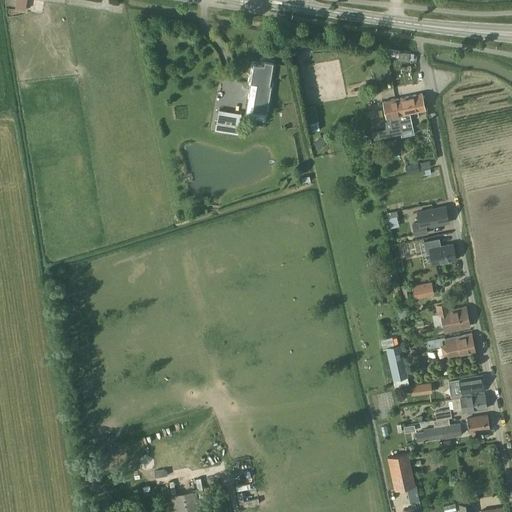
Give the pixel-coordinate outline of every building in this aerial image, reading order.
[(16,0),(15,10),(26,11),(27,0),(16,0)] [(302,40),(297,53),(308,57),(313,44),(302,40)] [(273,63),(265,62),(265,66),(254,64),(251,82),(257,83),(253,111),(267,114),(271,86),(272,86),(272,84),(270,84),(273,63)] [(395,122),(397,134),(401,133),(401,131),(413,129),(411,119),(409,119),(407,113),(426,109),(422,93),(396,99),(400,118),(395,122)] [(400,118),(396,99),(383,102),(387,124),(385,124),(387,136),(397,134),(395,122),(400,118)] [(309,122),(317,120),(313,104),(305,106),(309,122)] [(326,140),(320,134),(313,142),(319,148),(326,140)] [(418,163),(405,165),(407,174),(420,171),(418,163)] [(445,206),(417,212),(419,221),(412,223),(415,236),(428,234),(427,226),(449,222),(445,206)] [(439,238),(424,241),(426,253),(430,252),(432,263),(456,259),(453,243),(441,245),(439,238)] [(412,285),(415,297),(433,294),(431,282),(412,285)] [(450,310),(448,302),(435,305),(437,315),(441,314),(445,331),(470,326),(466,306),(450,310)] [(476,352),(472,333),(444,339),(448,358),(464,354),(465,356),(467,357),(469,356),(470,355),(470,353),(476,352)] [(383,339),(381,339),(383,348),(385,348),(386,347),(393,380),(407,377),(408,377),(406,365),(401,344),(393,346),(392,337),(383,339)] [(450,395),(451,396),(484,391),(482,375),(451,380),(452,385),(450,386),(451,395),(450,395)] [(409,384),(411,394),(431,392),(430,382),(409,384)] [(487,408),(484,393),(461,397),(452,399),(454,411),(463,409),(463,412),(487,408)] [(435,412),(436,419),(452,417),(451,409),(435,412)] [(490,428),(488,414),(467,418),(469,431),(490,428)] [(449,418),(436,419),(433,420),(434,427),(423,428),(424,431),(416,432),(417,442),(462,435),(460,423),(450,424),(449,418)] [(80,446),(82,456),(97,453),(95,443),(80,446)] [(419,501),(408,452),(387,456),(395,490),(406,487),(410,503),(419,501)] [(177,494),(174,480),(169,481),(172,495),(171,495),(174,511),(200,511),(196,490),(177,494)] [(256,497),(242,500),(241,493),(239,494),(241,506),(257,503),(256,497)] [(473,511),(472,502),(459,504),(460,511),(473,511)]
